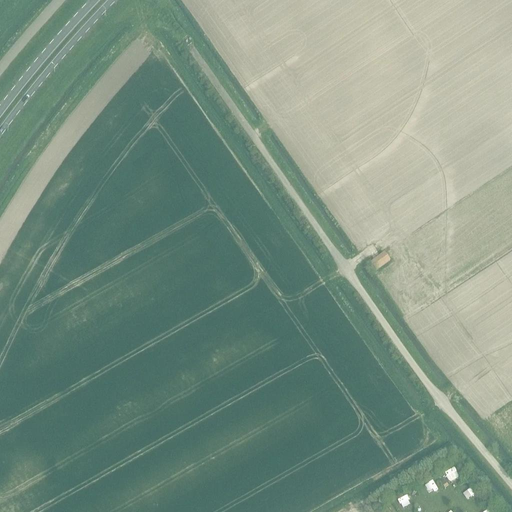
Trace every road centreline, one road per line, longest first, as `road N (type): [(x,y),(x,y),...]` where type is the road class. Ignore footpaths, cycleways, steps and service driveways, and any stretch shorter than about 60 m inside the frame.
road 1 (unclassified): [(511,486),(443,405),(189,44)]
road 2 (primary): [(0,132),(111,0)]
road 3 (primary): [(93,0),(0,110)]
